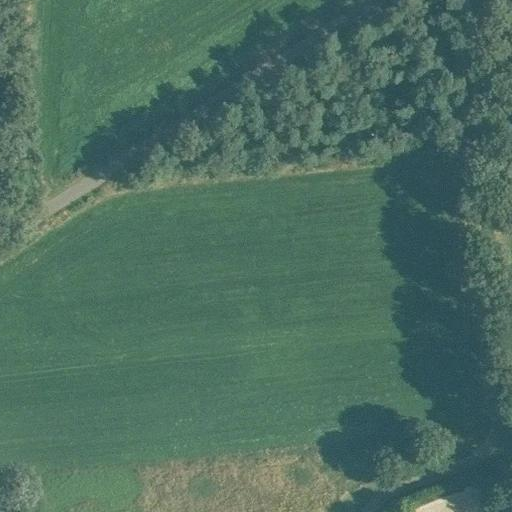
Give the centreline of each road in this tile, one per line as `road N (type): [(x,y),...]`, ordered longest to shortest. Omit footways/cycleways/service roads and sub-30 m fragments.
road 1 (unknown): [(472,0),(496,425),(478,454),(385,495),(370,511)]
road 2 (unclassified): [(0,239),(378,0)]
